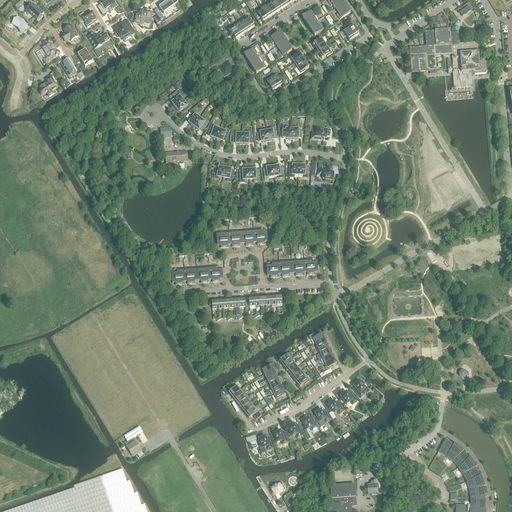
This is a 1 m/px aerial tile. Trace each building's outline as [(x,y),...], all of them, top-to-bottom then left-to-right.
[(100,5),(97,7),(103,16),(109,12),(107,8),(111,6),(115,3),(113,0),(104,0),(99,3),(100,5)] [(169,0),(159,8),(164,14),(174,7),(173,6),(178,2),(176,0),(170,0),(170,1),(169,0)] [(249,0),(248,1),(245,3),(247,6),(250,10),(253,8),(251,4),(255,1),(254,0),(249,0)] [(274,0),(270,3),(276,13),(281,10),(274,0)] [(280,0),(274,0),(281,10),(285,7),(280,0)] [(329,0),(327,1),(331,6),(333,5),(336,9),(338,14),(336,15),(339,20),(342,19),(350,13),(344,4),(340,0),(329,0)] [(270,3),(265,6),(272,16),(276,13),(270,3)] [(26,10),(26,11),(37,21),(43,14),(44,14),(33,4),(30,7),(30,6),(29,7),(26,11),(26,10)] [(265,6),(261,9),(267,19),(272,16),(265,6)] [(255,12),(252,14),(254,17),(256,20),(259,18),(260,18),(262,22),(267,19),(261,9),(255,13),(255,12)] [(136,15),(134,22),(135,23),(142,24),(143,22),(147,23),(148,23),(149,23),(150,22),(151,14),(151,13),(148,13),(148,12),(148,11),(145,11),(144,12),(142,11),(141,12),(140,13),(139,15),(137,14),(136,15)] [(310,12),(302,18),(308,27),(309,28),(314,36),(322,31),(324,30),(321,25),(319,26),(316,22),(314,18),(316,16),(312,11),(310,12)] [(83,13),(79,15),(81,18),(82,18),(86,24),(85,25),(87,28),(94,24),(92,21),(95,19),(94,17),(94,16),(93,14),(92,14),(90,12),(87,14),(88,15),(85,16),(83,13)] [(249,17),(243,21),(249,30),(254,27),(251,23),(252,22),(249,17)] [(17,18),(12,24),(18,28),(22,34),(28,29),(24,23),(17,18)] [(243,21),(238,24),(245,33),(249,30),(243,21)] [(116,32),(115,33),(118,38),(120,37),(121,39),(121,38),(123,40),(125,42),(125,43),(125,42),(132,38),(132,39),(132,38),(131,36),(130,36),(134,33),(128,24),(127,22),(120,26),(116,29),(116,30),(115,30),(116,32)] [(233,26),(234,27),(240,36),(245,33),(238,24),(238,23),(233,26)] [(353,25),(348,28),(354,38),(359,35),(356,31),(357,30),(353,25)] [(66,34),(62,36),(65,43),(69,40),(70,42),(78,37),(71,26),(63,31),(66,34)] [(235,39),(240,36),(234,27),(228,30),(232,36),(233,35),(235,39)] [(348,28),(339,34),(343,39),(346,37),(349,41),(354,38),(348,28)] [(426,46),(409,48),(411,72),(424,71),(429,71),(436,70),(435,55),(451,54),(452,66),(451,66),(448,66),(448,74),(453,74),(454,74),(455,88),(471,87),(470,75),(484,74),(487,72),(487,63),(484,61),(480,62),(479,52),(478,52),(477,42),(459,44),(458,32),(450,32),(450,29),(442,30),(435,30),(425,31),(426,46)] [(271,38),(269,39),(272,44),(274,43),(277,47),(280,51),(278,53),(281,58),(283,56),(291,51),(285,42),(279,33),(271,38)] [(95,34),(88,39),(95,50),(96,49),(102,45),(102,44),(109,40),(105,34),(98,38),(95,34)] [(42,49),(40,51),(44,58),(43,59),(46,64),(58,56),(59,55),(59,54),(59,53),(59,52),(58,52),(57,52),(55,52),(51,44),(52,43),(49,39),(41,47),(42,49)] [(313,45),(316,50),(324,44),(321,39),(313,45)] [(325,43),(324,44),(316,50),(319,54),(328,48),(325,43)] [(332,54),(328,48),(319,54),(322,59),(326,56),(327,57),(332,54)] [(252,50),(244,56),(250,65),(256,74),(262,71),(264,69),(266,68),(263,63),(261,64),(258,60),(255,55),(258,54),(254,49),(252,50)] [(87,50),(77,55),(79,57),(85,67),(86,67),(85,66),(85,67),(84,66),(88,63),(89,65),(94,62),(87,50)] [(291,59),(294,64),(303,58),(300,53),(291,59)] [(213,75),(220,71),(224,77),(231,72),(233,75),(238,72),(233,64),(231,65),(229,62),(234,59),(231,54),(208,69),(213,75)] [(293,64),(296,69),(306,62),(303,58),(294,64),(293,64)] [(69,60),(61,65),(68,77),(71,76),(71,77),(77,73),(78,75),(81,73),(78,67),(75,69),(69,60)] [(309,67),(306,62),(296,69),(300,74),(306,71),(305,70),(309,67)] [(44,85),(40,87),(42,90),(42,91),(41,92),(41,93),(41,94),(42,95),(43,95),(46,94),(47,94),(49,97),(54,94),(53,92),(57,89),(51,79),(53,78),(51,75),(47,78),(48,80),(47,81),(48,84),(45,86),(44,85)] [(276,75),(271,78),(277,88),(282,85),(279,81),(280,80),(276,75)] [(272,91),(277,88),(271,78),(265,82),(268,88),(269,87),(272,91)] [(173,106),(175,108),(183,101),(181,98),(183,96),(180,93),(178,94),(176,92),(169,98),(172,102),(172,103),(174,105),(173,106)] [(186,105),(183,101),(175,108),(177,111),(178,110),(179,113),(180,112),(182,114),(191,107),(188,103),(186,105)] [(194,112),(187,120),(189,122),(189,123),(191,125),(190,126),(193,128),(200,119),(198,117),(199,116),(194,112)] [(203,121),(200,119),(193,128),(195,130),(196,129),(199,130),(201,132),(209,122),(205,119),(203,121)] [(213,139),(216,141),(220,130),(216,128),(217,126),(212,124),(208,135),(211,136),(211,137),(213,138),(213,139)] [(271,131),(266,131),(268,143),(271,142),(271,141),(274,140),(274,139),(277,139),(275,127),(270,128),(271,131)] [(292,140),(292,129),(287,129),(287,127),(283,127),(283,138),(286,138),(286,139),(289,139),(289,141),(292,140)] [(170,128),(160,129),(161,139),(171,138),(170,128)] [(326,138),(327,131),(323,131),(324,128),(319,128),(319,130),(317,130),(316,134),(312,133),(311,139),(323,141),(323,138),(326,138)] [(224,131),(220,130),(216,141),(219,142),(220,140),(222,141),(223,141),(226,142),(229,131),(225,129),(224,131)] [(292,129),(292,140),(295,140),(295,139),(298,139),(298,138),(301,138),(301,131),(298,131),(298,129),(292,129)] [(239,145),(242,145),(243,134),(238,134),(238,132),(233,131),(233,143),(236,143),(236,144),(239,144),(239,145)] [(265,143),(268,143),(266,131),(260,133),(260,134),(257,135),(259,142),(262,142),(265,142),(265,143)] [(247,134),(243,134),(242,145),(245,145),(245,144),(249,144),(249,143),(252,144),(252,132),(247,132),(247,134)] [(166,164),(187,162),(186,152),(165,154),(166,164)] [(294,175),(298,176),(299,164),(295,164),(295,166),(292,165),(292,166),(289,166),(289,178),(294,178),(294,175)] [(299,164),(298,176),(303,176),(303,178),(308,178),(308,171),(311,172),(311,167),(308,167),(305,167),(305,166),(302,166),(302,165),(299,164)] [(319,164),(318,169),(319,169),(319,175),(323,175),(322,179),(324,180),(324,182),(328,183),(329,180),(332,181),(333,174),(331,173),(332,166),(324,165),(319,164)] [(275,165),(272,166),(274,177),(278,176),(279,179),(284,178),(282,167),(279,167),(279,166),(276,167),(275,165)] [(211,166),(211,170),(213,170),(212,174),(214,174),(213,179),(218,180),(219,177),(223,178),(225,167),(222,167),(222,168),(219,167),(219,168),(216,167),(214,167),(214,166),(211,166)] [(268,178),(274,177),(272,166),(269,167),(269,168),(266,168),(266,169),(263,170),(265,177),(267,176),(268,178)] [(228,168),(225,167),(223,178),(227,179),(227,182),(232,182),(234,171),(231,170),(228,169),(228,168)] [(245,180),(249,180),(249,169),(246,169),(246,170),(243,170),(243,171),(240,171),(240,183),(245,183),(245,180)] [(252,169),(249,169),(249,180),(254,180),(254,182),(259,182),(258,171),(255,171),(255,170),(252,170),(252,169)] [(263,229),(254,230),(255,243),(257,243),(257,246),(264,245),(264,243),(267,242),(267,236),(267,231),(263,231),(263,229)] [(242,238),(242,244),(245,244),(245,246),(253,246),(253,243),(255,243),(254,230),(244,231),(244,233),(241,233),(242,238)] [(238,231),(229,232),(230,245),(232,245),(232,248),(239,247),(239,244),(242,244),(242,238),(241,233),(238,233),(238,231)] [(230,245),(229,232),(219,232),(219,235),(216,235),(216,240),(217,246),(220,246),(220,248),(228,248),(227,245),(230,245)] [(479,253),(455,255),(456,270),(493,267),(492,261),(492,258),(491,252),(482,252),(483,255),(479,256),(479,253)] [(313,259),(304,260),(305,273),(307,273),(307,275),(315,275),(314,272),(318,272),(317,266),(317,261),(313,261),(313,259)] [(294,263),(291,263),(292,274),(295,274),(295,276),(303,276),(303,273),(305,273),(304,260),(294,260),(294,263)] [(279,262),(280,275),(282,275),(282,277),(289,277),(289,274),(292,274),(291,263),(288,263),(288,261),(279,262)] [(280,275),(279,262),(269,262),(269,265),(266,265),(267,276),(270,276),(270,278),(278,278),(278,275),(280,275)] [(210,281),(212,280),(212,283),(220,282),(219,280),(223,280),(222,268),(218,268),(218,266),(209,267),(210,281)] [(199,270),(196,270),(197,282),(200,281),(201,284),(208,283),(208,281),(210,281),(209,267),(199,268),(199,270)] [(187,282),(187,285),(194,284),(194,282),(197,282),(196,270),(193,271),(193,268),(184,269),(185,283),(187,282)] [(183,283),(185,283),(184,269),(174,270),(174,272),(171,272),(172,284),(175,283),(175,286),(183,285),(183,283)] [(312,340),(314,344),(325,340),(322,334),(318,337),(317,336),(316,336),(315,334),(309,337),(311,341),(312,340)] [(314,344),(317,349),(327,344),(325,340),(314,344)] [(317,349),(319,354),(329,349),(327,344),(317,349)] [(430,348),(421,349),(422,359),(431,358),(430,348)] [(321,359),(322,359),(332,354),(329,349),(319,354),(321,359)] [(279,362),(283,366),(292,359),(287,354),(282,358),(283,359),(279,362)] [(322,359),(325,363),(334,359),(332,354),(322,359)] [(283,366),(286,370),(295,363),(292,359),(283,366)] [(337,364),(334,359),(325,363),(324,364),(327,370),(332,367),(332,366),(337,364)] [(298,367),(295,363),(286,370),(289,375),(297,368),(298,367)] [(264,376),(265,376),(265,375),(274,371),(272,366),(267,368),(267,367),(261,370),(264,376)] [(289,375),(293,379),(301,372),(297,368),(289,375)] [(265,375),(265,376),(267,380),(276,376),(274,371),(265,375)] [(302,372),(301,372),(293,379),(296,383),(305,376),(302,372)] [(268,386),(270,385),(279,381),(276,376),(267,380),(266,381),(268,386)] [(309,381),(305,376),(296,383),(299,387),(303,384),(304,385),(309,381)] [(270,385),(272,390),(281,386),(279,381),(270,385)] [(359,381),(353,386),(355,388),(353,390),(361,399),(365,395),(365,394),(367,395),(366,394),(370,391),(366,387),(365,389),(363,386),(365,384),(362,381),(360,383),(359,381)] [(228,393),(232,398),(241,390),(237,385),(232,389),(232,390),(228,393)] [(272,390),(274,395),(283,390),(281,386),(272,390)] [(241,390),(232,398),(235,402),(246,394),(247,392),(244,388),(241,390)] [(286,396),(283,390),(274,395),(273,395),(276,402),(282,399),(281,398),(286,396)] [(346,392),(340,397),(346,405),(350,402),(352,405),(357,402),(350,392),(347,394),(346,392)] [(500,393),(474,395),(475,410),(501,408),(500,393)] [(246,394),(235,402),(239,406),(248,399),(249,398),(246,394)] [(251,403),(248,399),(239,406),(242,410),(251,403)] [(334,401),(328,406),(330,408),(329,409),(331,412),(332,411),(332,412),(329,414),(333,420),(336,418),(333,414),(337,411),(340,415),(344,411),(338,402),(335,403),(334,401)] [(242,410),(245,414),(254,407),(251,403),(242,410)] [(254,407),(245,414),(249,419),(253,416),(256,420),(261,416),(254,407)] [(321,410),(315,413),(320,422),(318,423),(321,427),(325,425),(325,426),(326,425),(324,424),(325,423),(326,424),(331,421),(325,410),(322,412),(321,410)] [(312,432),(317,429),(312,418),(309,420),(308,418),(302,421),(303,424),(302,424),(304,428),(305,427),(306,430),(310,428),(312,432)] [(143,444),(168,428),(163,420),(138,436),(143,444)] [(294,425),(288,427),(289,430),(288,431),(289,434),(290,434),(291,436),(295,435),(297,439),(303,437),(298,426),(295,427),(294,425)] [(139,427),(124,437),(127,442),(143,432),(139,427)] [(273,433),(277,443),(281,441),(282,445),(288,443),(284,432),(281,433),(280,431),(273,433)] [(266,439),(265,437),(258,439),(259,442),(258,442),(260,446),(261,446),(262,448),(260,449),(262,454),(266,452),(266,453),(266,451),(267,451),(273,449),(269,438),(266,439)] [(441,447),(438,453),(446,457),(446,458),(452,462),(458,468),(462,474),(466,482),(468,489),(470,498),(470,499),(470,509),(469,511),(465,511),(466,506),(456,505),(455,511),(485,511),(486,510),(485,510),(485,504),(486,500),(485,500),(485,499),(485,496),(483,486),(485,486),(483,482),(482,479),(481,475),(480,475),(476,467),(477,467),(474,463),(470,457),(469,458),(463,451),(464,450),(460,448),(454,443),(454,444),(445,439),(442,445),(441,447)] [(135,442),(127,447),(133,457),(137,454),(139,458),(144,456),(141,451),(135,442)] [(146,511),(145,506),(142,507),(137,493),(134,494),(130,482),(127,483),(122,470),(74,487),(74,489),(7,511),(146,511)] [(445,473),(440,477),(444,482),(449,479),(445,473)] [(374,484),(367,485),(367,495),(378,494),(377,481),(373,481),(374,484)] [(275,496),(285,489),(281,482),(271,488),(275,496)] [(330,486),(325,487),(326,494),(331,494),(331,499),(334,499),(335,505),(329,505),(329,511),(351,511),(351,507),(356,506),(356,497),(356,495),(355,485),(330,486)] [(284,497),(284,500),(289,508),(296,495),(296,494),(297,493),(297,492),(295,490),(293,492),(284,497)]
